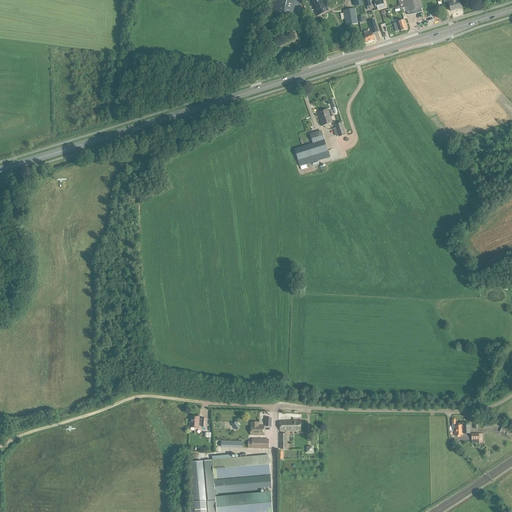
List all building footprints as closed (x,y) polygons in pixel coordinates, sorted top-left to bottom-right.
[(270,0),(267,13),(295,20),(300,0),(270,0)] [(310,0),(318,16),(329,11),(323,0),(310,0)] [(377,9),(385,7),(383,0),(376,2),(377,9)] [(402,13),(407,12),(408,12),(409,16),(422,12),(421,9),(423,8),(420,0),(398,0),(401,10),(402,13)] [(422,0),(423,1),(426,0),(427,4),(425,4),(426,10),(431,9),(429,0),(422,0)] [(451,0),(443,0),(445,5),(449,4),(451,11),(461,8),(459,1),(457,1),(458,1),(452,3),(451,0)] [(89,6),(89,11),(112,15),(114,6),(92,3),(92,6),(89,6)] [(358,24),(355,8),(343,10),(346,27),(358,24)] [(114,31),(117,20),(87,14),(85,25),(114,31)] [(369,22),(373,34),(378,32),(375,20),(369,22)] [(400,31),(401,31),(407,29),(404,20),(398,23),(400,31)] [(308,25),(300,24),(299,31),(307,32),(308,25)] [(372,33),(369,34),(368,30),(364,32),(365,35),(364,36),(366,42),(374,39),(372,33)] [(332,111),(329,112),(328,109),(318,113),(322,126),(333,122),(331,115),(333,114),(332,111)] [(334,128),(337,137),(339,136),(339,137),(346,135),(342,122),(335,124),(336,128),(334,128)] [(325,140),(322,131),(311,134),(314,144),(325,140)] [(325,140),(314,144),(295,150),(298,160),(328,150),(325,140)] [(330,158),(328,150),(298,160),(300,167),(330,158)] [(206,419),(200,418),(200,417),(191,416),(190,428),(199,428),(199,426),(202,426),(202,427),(206,427),(206,419)] [(463,435),(463,433),(470,433),(470,425),(463,425),(456,425),(456,419),(452,419),(452,429),(455,429),(455,435),(463,435)] [(234,429),(239,427),(236,421),(230,424),(234,429)] [(301,431),(301,421),(281,421),(281,431),(301,431)] [(264,426),(259,426),(259,423),(251,423),(251,435),(264,436),(264,426)] [(511,429),(502,426),(502,427),(500,432),(511,437),(511,433),(511,429)] [(269,455),(213,460),(214,479),(270,474),(269,455)] [(217,511),(216,497),(216,494),(214,480),(214,479),(213,460),(204,461),(208,511),(217,511)] [(195,511),(207,511),(203,462),(191,463),(195,511)] [(265,493),(216,497),(217,511),(272,511),(271,492),(269,492),(269,489),(272,489),(271,475),(214,480),(216,494),(265,489),(265,493)]
